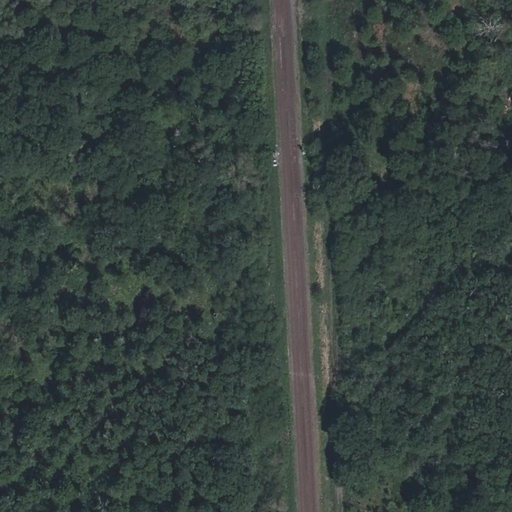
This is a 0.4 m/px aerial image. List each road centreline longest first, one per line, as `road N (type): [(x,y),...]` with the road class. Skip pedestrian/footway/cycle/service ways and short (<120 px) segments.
road 1 (track): [(339,378),(323,0)]
road 2 (track): [(341,511),(339,378)]
